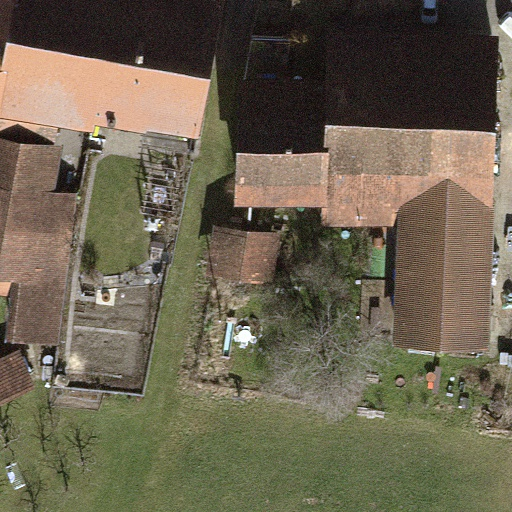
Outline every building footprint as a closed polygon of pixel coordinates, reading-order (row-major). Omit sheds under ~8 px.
[(0,0),(0,90),(7,92),(1,126),(50,135),(57,101),(110,111),(109,116),(116,117),(117,112),(159,120),(155,142),(192,149),(220,0),(0,0)] [(400,339),(485,342),(491,192),(490,192),(495,49),(437,45),(330,39),(329,83),(314,84),(314,89),(286,88),(289,38),(253,36),(244,86),(240,186),(325,188),(325,217),(405,218),(400,339)] [(45,146),(0,137),(0,189),(36,195),(45,146)] [(0,189),(0,285),(18,288),(11,331),(18,332),(17,339),(55,345),(77,202),(36,195),(0,189)] [(272,240),(222,233),(218,264),(267,272),(272,240)] [(0,362),(0,395),(0,396),(33,381),(20,353),(0,362)]
